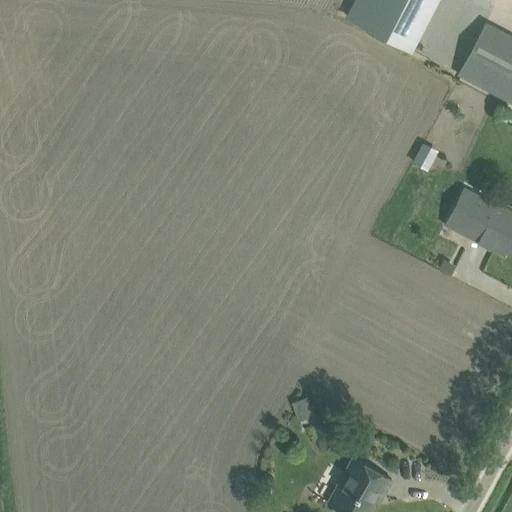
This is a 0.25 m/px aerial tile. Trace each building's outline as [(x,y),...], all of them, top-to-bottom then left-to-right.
[(355,0),(348,14),(410,47),(435,0),(355,0)] [(511,34),(487,21),(460,74),(462,75),(511,101),(511,34)] [(423,142),(413,161),(421,165),(431,147),(423,142)] [(511,212),(463,187),(444,224),(479,242),(479,241),(490,247),(490,248),(505,256),(511,242),(511,212)] [(444,261),(440,268),(450,273),(453,267),(444,261)] [(307,398),(293,403),(298,416),(311,411),(307,398)] [(328,502),(345,511),(367,511),(375,498),(373,497),(377,490),(383,494),(392,478),(374,469),(354,457),(328,502)]
